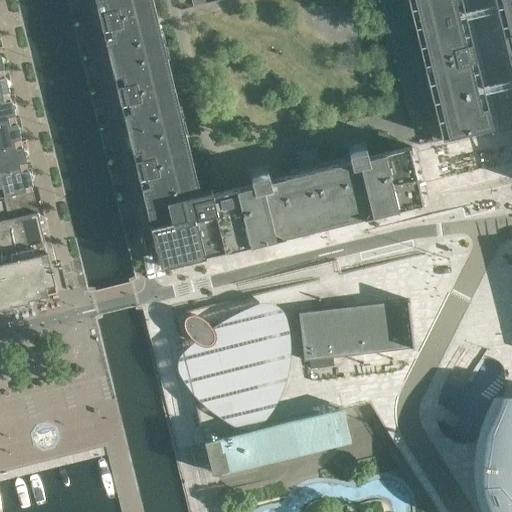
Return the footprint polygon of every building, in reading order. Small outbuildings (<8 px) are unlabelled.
[(95,0),(98,11),(100,20),(160,267),(429,201),(434,221),(511,201),(511,0),(177,0),(180,9),(214,0),(373,0),(410,146),(368,156),(364,143),(347,148),(349,156),(289,171),(290,175),(270,180),(267,167),(249,172),(252,184),(220,192),(187,58),(183,58),(168,0),(95,0)] [(0,97),(9,95),(3,72),(0,72),(0,97)] [(0,122),(14,119),(9,95),(0,97),(0,122)] [(0,147),(20,142),(14,119),(0,122),(0,147)] [(0,171),(26,166),(20,142),(0,147),(0,171)] [(320,163),(316,149),(295,154),(298,168),(320,163)] [(32,189),(26,166),(0,171),(0,197),(3,196),(32,189)] [(32,189),(3,196),(8,218),(13,217),(37,211),(32,189)] [(0,220),(0,306),(57,292),(37,211),(13,217),(8,218),(0,220)] [(404,302),(305,316),(312,361),(410,348),(404,302)] [(288,308),(271,303),(222,328),(211,320),(201,317),(192,320),(192,330),(202,341),(185,362),(185,373),(221,414),(245,431),(257,431),(275,422),(285,404),(296,382),(300,361),(296,324),(288,308)] [(511,511),(511,410),(499,441),(491,494),(495,511),(511,511)] [(356,411),(212,442),(222,476),(366,442),(356,411)]
